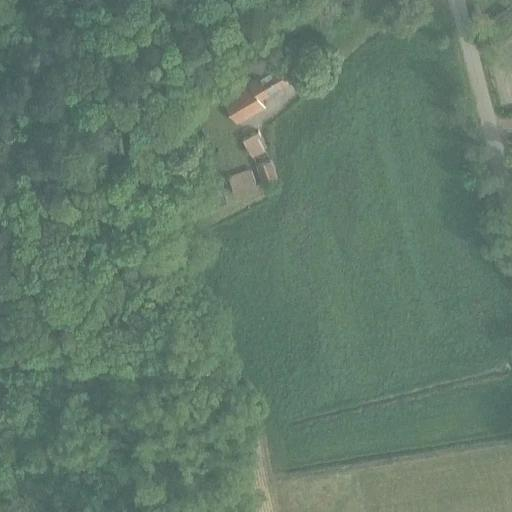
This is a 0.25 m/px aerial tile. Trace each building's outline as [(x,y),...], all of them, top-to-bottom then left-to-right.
[(264,108),(259,98),(287,82),(273,58),(255,66),(260,73),(221,96),(235,121),(264,108)] [(262,151),(256,139),(260,137),(256,130),(241,140),(250,158),(262,151)] [(205,169),(221,167),(216,150),(201,154),(205,169)] [(255,166),(261,182),(273,177),(268,161),(255,166)] [(228,178),(233,195),(254,186),(250,172),(228,178)] [(186,217),(225,202),(218,183),(179,197),(186,217)]
